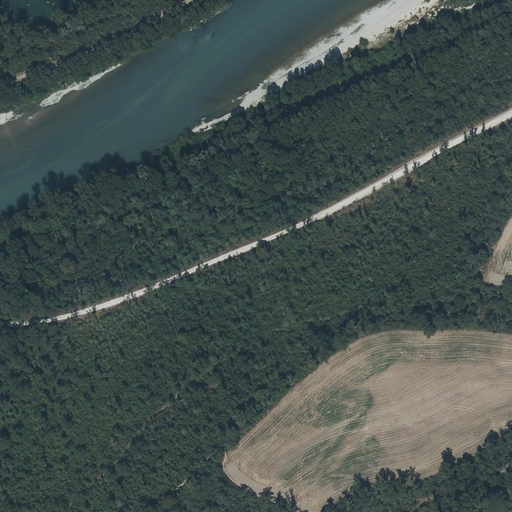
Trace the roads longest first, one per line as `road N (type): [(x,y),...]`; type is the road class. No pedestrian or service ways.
road 1 (track): [(511,110),(313,217),(184,274),(64,316),(0,323)]
road 2 (track): [(0,84),(106,44),(190,0)]
